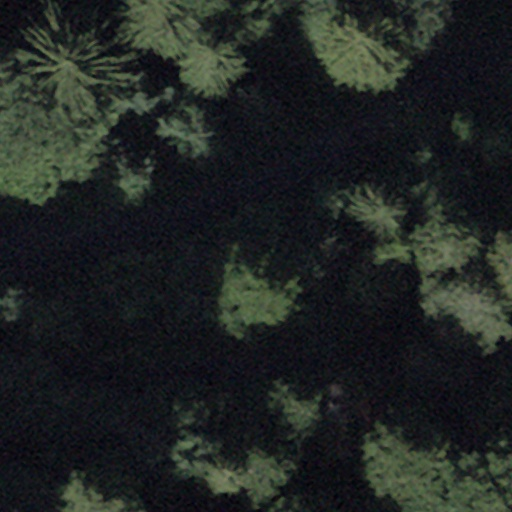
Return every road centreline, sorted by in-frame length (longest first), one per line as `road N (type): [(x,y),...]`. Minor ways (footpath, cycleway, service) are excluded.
road 1 (track): [(0,278),(208,214),(511,78)]
road 2 (track): [(0,360),(77,374),(319,360),(511,336)]
